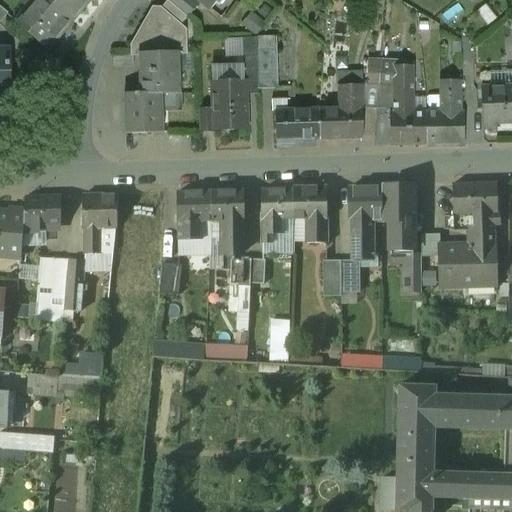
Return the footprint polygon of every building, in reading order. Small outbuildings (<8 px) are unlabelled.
[(45,0),(26,0),(23,4),(33,13),(21,28),(47,50),(48,49),(48,48),(62,31),(63,32),(71,22),(45,0)] [(89,0),(45,0),(71,22),(89,0)] [(186,17),(166,0),(159,10),(178,26),(186,17)] [(196,5),(189,0),(169,0),(187,15),(196,5)] [(196,0),(208,10),(216,0),(196,0)] [(159,10),(151,10),(145,21),(146,35),(137,35),(132,45),(132,54),(138,54),(178,52),(178,53),(184,53),(184,31),(178,26),(159,10)] [(257,34),(265,24),(255,15),(247,24),(257,34)] [(275,38),(255,39),(257,91),(277,90),(275,38)] [(255,39),(240,39),(241,68),(244,68),(245,95),(257,95),(257,91),(255,39)] [(9,50),(0,50),(0,96),(10,96),(9,50)] [(178,52),(138,54),(139,94),(123,94),(125,133),(162,132),(161,95),(179,94),(178,53),(178,52)] [(380,63),(368,63),(368,86),(380,86),(380,63)] [(413,63),(380,63),(380,86),(394,86),(394,95),(413,95),(413,63)] [(241,68),(211,69),(212,96),(245,95),(244,68),(241,68)] [(362,85),(340,85),(340,108),(362,108),(362,85)] [(511,88),(480,90),(483,130),(496,129),(496,124),(511,123),(511,88)] [(245,95),(212,96),(213,110),(213,132),(246,131),(245,95)] [(413,95),(394,95),(394,113),(413,113),(413,95)] [(461,97),(440,97),(440,113),(461,113),(461,97)] [(319,108),(277,108),(277,146),(296,146),(296,140),(320,140),(319,108)] [(340,108),(319,108),(320,140),(362,139),(362,108),(340,108)] [(213,110),(198,110),(199,133),(213,132),(213,110)] [(394,113),(390,113),(390,146),(427,146),(427,113),(413,113),(394,113)] [(440,113),(427,113),(427,146),(464,146),(464,113),(461,113),(440,113)] [(496,184),(453,185),(453,216),(468,216),(494,215),(497,215),(496,184)] [(382,187),(349,187),(349,221),(382,221),(382,187)] [(413,187),(382,187),(382,221),(390,221),(390,251),(413,251),(413,187)] [(293,190),(262,190),(262,245),(272,245),(272,236),(283,236),(283,220),(293,220),(293,190)] [(326,190),(293,190),(293,220),(306,220),(306,243),(326,243),(326,190)] [(244,192),(212,193),(210,222),(220,221),(220,246),(240,246),(245,246),(244,192)] [(212,193),(177,194),(176,231),(178,231),(178,241),(201,241),(201,222),(210,222),(212,193)] [(154,195),(115,196),(115,233),(129,232),(149,232),(154,232),(154,195)] [(59,196),(25,197),(23,212),(22,232),(37,233),(38,227),(59,227),(59,196)] [(115,233),(115,196),(81,196),(81,234),(98,233),(115,233)] [(8,215),(0,214),(0,257),(19,259),(22,232),(23,212),(9,210),(8,215)] [(494,215),(468,216),(469,232),(494,231),(494,215)] [(494,231),(469,232),(469,245),(440,245),(439,235),(421,235),(421,256),(421,258),(439,257),(440,289),(496,287),(494,231)] [(149,260),(149,232),(129,232),(130,260),(149,260)] [(98,233),(82,234),(82,257),(98,256),(98,233)] [(240,246),(220,246),(221,257),(240,257),(240,246)] [(421,256),(405,256),(405,292),(421,292),(421,258),(421,256)] [(149,260),(130,260),(129,283),(146,285),(143,303),(157,305),(158,294),(161,264),(161,259),(149,260)] [(65,262),(40,260),(34,314),(61,316),(63,286),(65,262)] [(250,262),(232,261),(231,285),(251,286),(251,284),(252,260),(251,260),(250,262)] [(265,261),(252,260),(251,284),(265,285),(265,261)] [(341,261),(323,262),(323,297),(341,297),(341,294),(341,261)] [(353,262),(341,261),(341,294),(357,294),(357,265),(353,262)] [(82,263),(65,262),(63,286),(83,287),(82,263)] [(181,266),(161,264),(158,294),(178,296),(181,266)] [(251,286),(231,285),(231,306),(239,307),(239,313),(250,313),(251,286)] [(288,322),(272,322),(271,364),(287,365),(287,356),(288,322)] [(248,350),(216,348),(215,361),(248,363),(248,350)] [(321,358),(287,356),(287,365),(320,367),(321,358)] [(368,361),(344,359),(342,369),(382,371),(382,359),(382,358),(368,357),(368,361)] [(422,361),(382,359),(382,371),(421,373),(422,361)] [(100,381),(57,378),(56,396),(99,399),(100,381)] [(511,511),(511,378),(508,379),(507,399),(506,432),(505,476),(433,473),(434,430),(435,397),(435,389),(398,387),(397,420),(393,420),(393,426),(397,426),(395,480),(381,479),(380,511),(391,511),(431,511),(432,499),(462,500),(468,500),(511,502),(511,511),(510,511),(511,511)] [(507,399),(435,397),(434,430),(506,432),(507,399)] [(30,443),(0,440),(0,452),(3,453),(26,454),(27,450),(30,451),(30,443)] [(511,502),(468,500),(468,509),(475,509),(480,509),(499,510),(511,511),(511,502)]
